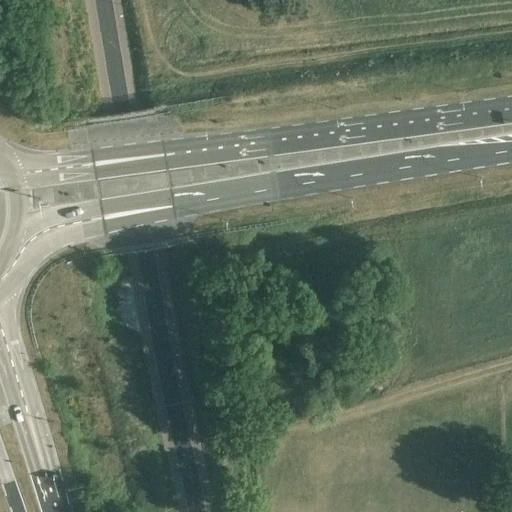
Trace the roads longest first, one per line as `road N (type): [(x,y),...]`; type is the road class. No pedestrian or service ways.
road 1 (unclassified): [(195,511),(103,0)]
road 2 (primary): [(511,111),(119,162)]
road 3 (primary): [(132,213),(511,155)]
road 4 (unknown): [(236,511),(229,460),(233,441),(248,431),(511,366)]
road 5 (primary): [(1,294),(45,244),(132,213)]
road 6 (secondary): [(34,440),(34,406),(1,294)]
road 7 (primary): [(15,229),(99,207),(132,213)]
